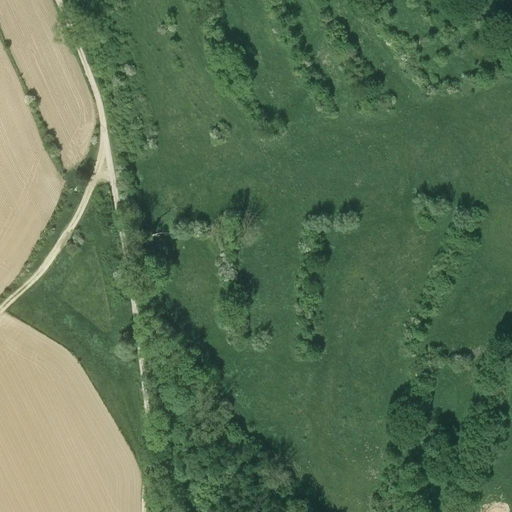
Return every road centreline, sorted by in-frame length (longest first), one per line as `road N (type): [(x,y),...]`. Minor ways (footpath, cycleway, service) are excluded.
road 1 (track): [(57,0),(98,99),(144,375)]
road 2 (track): [(104,133),(69,229),(0,310)]
road 3 (track): [(144,375),(144,511)]
